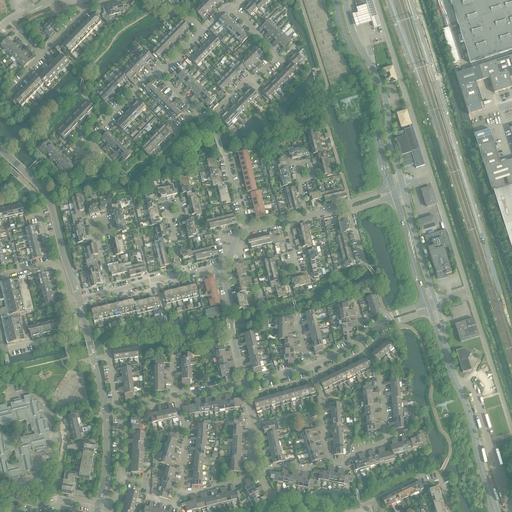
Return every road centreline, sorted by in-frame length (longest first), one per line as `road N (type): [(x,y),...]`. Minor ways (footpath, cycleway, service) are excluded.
road 1 (tertiary): [(335,0),(374,91),(392,187)]
road 2 (tertiary): [(402,185),(386,102),(344,0)]
road 3 (tertiary): [(495,511),(444,353)]
road 4 (residential): [(207,119),(276,58),(231,9)]
road 5 (residential): [(122,411),(109,357),(75,362),(64,335)]
